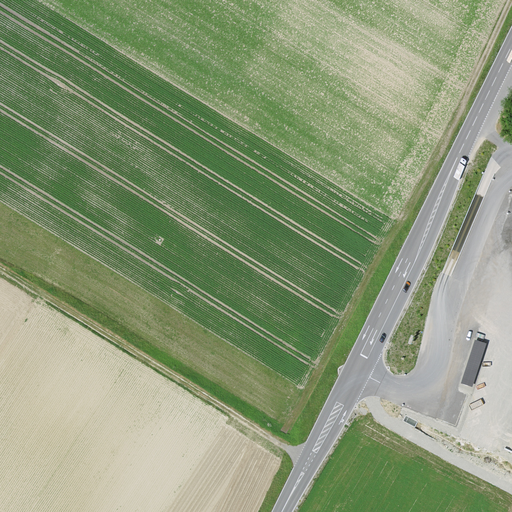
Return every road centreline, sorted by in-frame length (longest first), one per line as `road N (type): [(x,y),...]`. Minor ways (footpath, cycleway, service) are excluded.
road 1 (primary): [(283,511),(511,46)]
road 2 (track): [(309,460),(0,270)]
road 3 (track): [(511,1),(422,184)]
